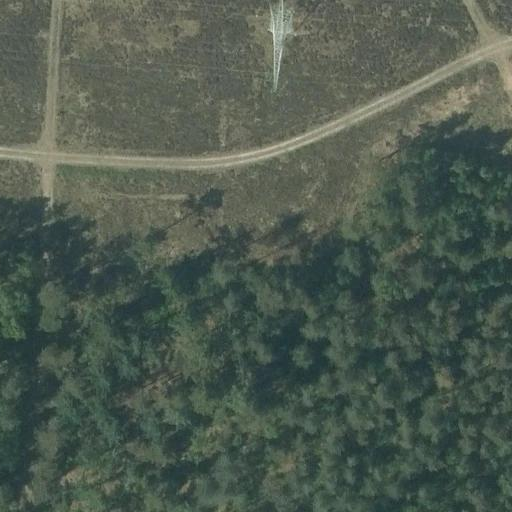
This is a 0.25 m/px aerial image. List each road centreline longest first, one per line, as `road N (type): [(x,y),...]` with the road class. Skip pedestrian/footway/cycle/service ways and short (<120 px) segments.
road 1 (track): [(0,153),(54,162),(243,163),(342,128),(511,43)]
road 2 (track): [(62,0),(26,511)]
road 3 (track): [(464,0),(511,114)]
